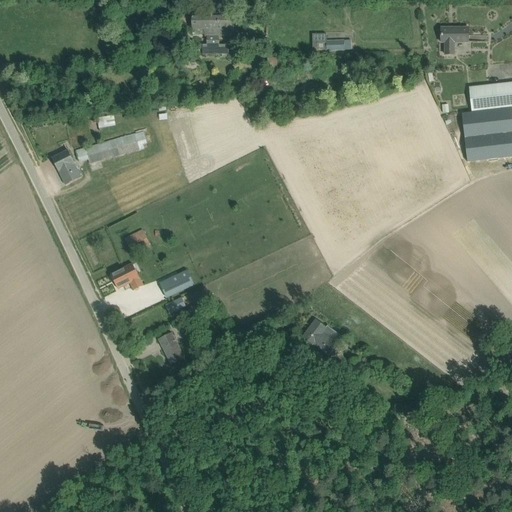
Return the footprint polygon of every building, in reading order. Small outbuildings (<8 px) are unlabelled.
[(192,15),(192,29),(206,29),(206,36),(207,36),(207,45),(203,45),(203,55),(229,55),(229,45),(219,45),(219,36),(233,36),(233,14),(192,15)] [(441,28),(442,42),(447,42),(447,55),(454,55),(454,43),(469,43),(469,28),(441,28)] [(312,34),(313,52),(319,52),(319,51),(345,51),(345,50),(351,50),(350,41),(327,41),(327,34),(312,34)] [(172,44),(156,44),(157,61),(173,61),(172,44)] [(284,55),(268,56),(269,70),(285,69),(284,55)] [(463,114),(470,174),(511,169),(511,116),(511,108),(511,82),(469,88),(472,113),(463,114)] [(101,116),(102,127),(116,125),(114,115),(101,116)] [(90,164),(144,150),(143,145),(147,144),(144,133),(86,148),(90,164)] [(81,178),(68,151),(52,159),(59,172),(66,186),(81,178)] [(150,245),(143,231),(134,235),(125,240),(132,254),(141,249),(150,245)] [(144,286),(134,264),(111,275),(118,289),(131,283),(135,291),(144,286)] [(169,279),(176,294),(195,285),(188,270),(169,279)] [(182,298),(165,305),(168,313),(185,305),(182,298)] [(304,337),(308,340),(329,356),(343,338),(328,327),(327,328),(316,320),(304,337)] [(172,333),(159,340),(171,365),(185,358),(172,333)] [(296,341),(279,363),(288,370),(305,348),(296,341)]
